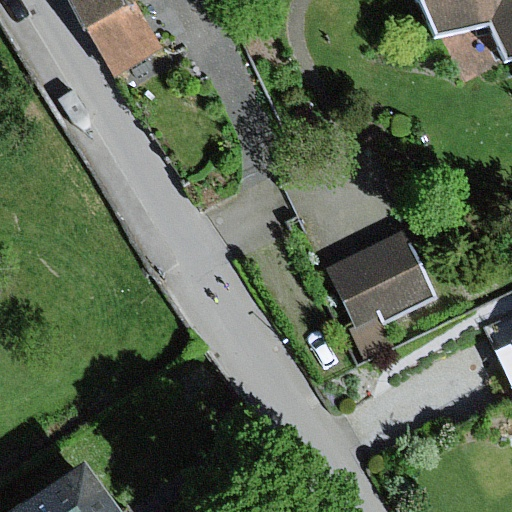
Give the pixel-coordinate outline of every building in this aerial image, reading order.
[(54,0),(76,40),(129,11),(148,0),(54,0)] [(511,0),(403,0),(430,44),(482,34),(499,67),(511,66),(511,0)] [(129,11),(76,40),(109,84),(160,51),(129,11)] [(399,236),(324,273),(353,331),(427,294),(399,236)] [(511,488),(511,406),(510,402),(450,431),(484,501),(511,488)] [(107,511),(77,469),(15,511),(107,511)]
